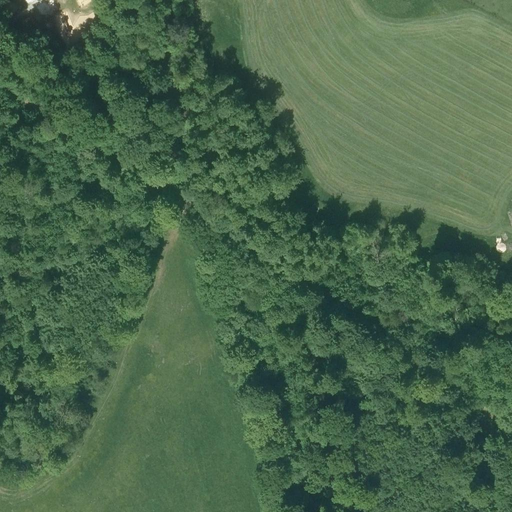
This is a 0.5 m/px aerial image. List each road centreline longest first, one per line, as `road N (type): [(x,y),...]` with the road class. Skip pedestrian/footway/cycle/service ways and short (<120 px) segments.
road 1 (track): [(179,190),(511,424)]
road 2 (track): [(328,511),(266,330),(204,246),(179,190)]
road 3 (track): [(0,80),(164,177)]
road 4 (track): [(167,0),(164,177)]
